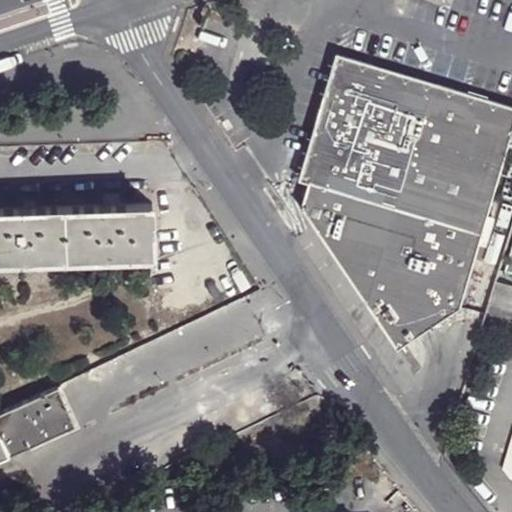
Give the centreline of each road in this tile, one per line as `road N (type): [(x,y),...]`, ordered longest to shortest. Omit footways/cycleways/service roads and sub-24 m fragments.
road 1 (residential): [(122,7),(133,42),(350,364),(464,511)]
road 2 (tertiary): [(0,48),(122,7)]
